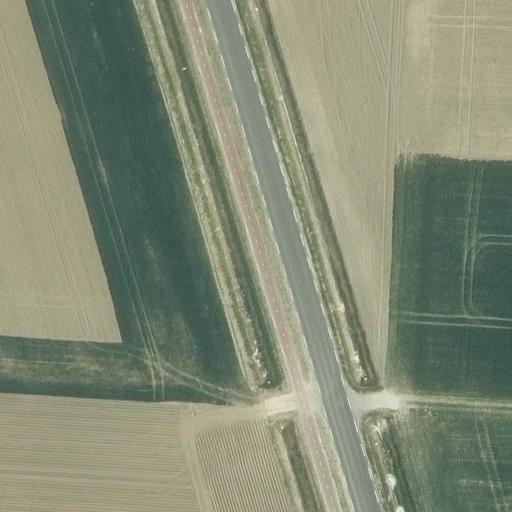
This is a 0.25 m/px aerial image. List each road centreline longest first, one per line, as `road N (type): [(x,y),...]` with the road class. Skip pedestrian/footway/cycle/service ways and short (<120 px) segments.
road 1 (tertiary): [(215,0),(366,511)]
road 2 (track): [(511,407),(398,400),(335,407)]
